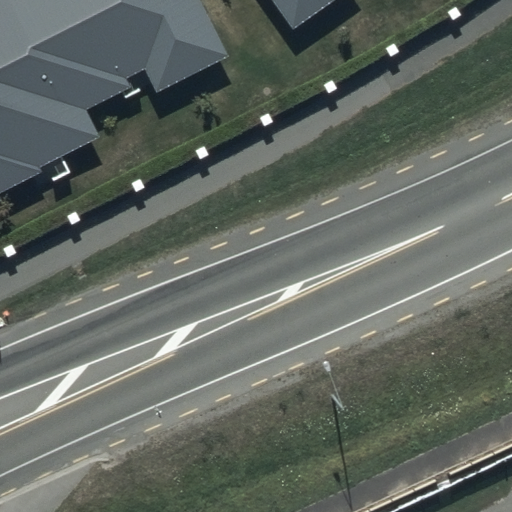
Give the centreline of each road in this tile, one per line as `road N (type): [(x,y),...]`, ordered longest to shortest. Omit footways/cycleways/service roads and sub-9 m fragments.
road 1 (secondary): [(440,231),(338,301),(0,457)]
road 2 (secondary): [(0,378),(311,255),(440,231)]
